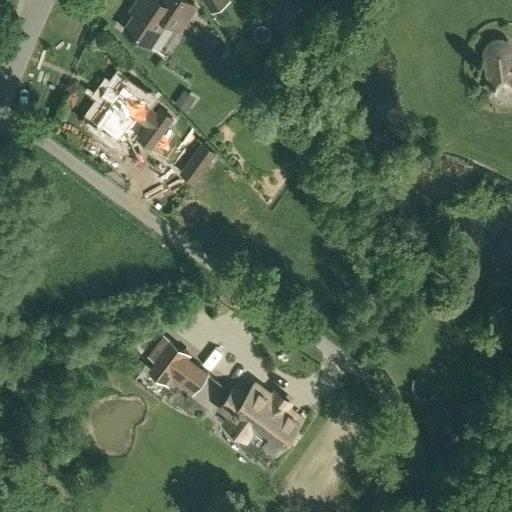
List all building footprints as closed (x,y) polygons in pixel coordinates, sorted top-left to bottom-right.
[(124,29),(150,46),(165,22),(180,32),(197,7),(187,0),(162,0),(162,1),(160,0),(137,0),(136,2),(140,5),(124,29)] [(204,0),(211,10),(227,0),(204,0)] [(292,9),(277,23),(290,36),(305,22),(292,9)] [(511,48),(511,46),(510,45),(508,43),(507,42),(505,41),(503,40),(502,40),(500,40),(498,40),(496,40),(493,41),(492,42),(490,44),(489,45),(488,47),(487,49),(486,51),(486,53),(486,55),(491,89),(511,86),(511,48)] [(151,146),(172,117),(160,108),(157,113),(144,103),(148,98),(121,79),(92,118),(119,138),(135,116),(148,125),(139,137),(151,146)] [(181,95),(175,104),(185,111),(192,102),(181,95)] [(216,153),(204,144),(182,172),(194,181),(216,153)] [(511,335),(511,317),(501,307),(489,320),(509,339),(511,335)] [(207,373),(186,357),(189,354),(164,336),(150,355),(157,361),(150,370),(167,383),(172,377),(192,392),(207,373)] [(296,425),(301,418),(300,417),(296,414),(254,383),(245,394),(234,386),(230,391),(241,400),(236,407),(234,405),(231,409),(233,411),(230,415),(224,423),(246,439),(253,430),(266,440),(263,444),(275,453),(296,425)]
